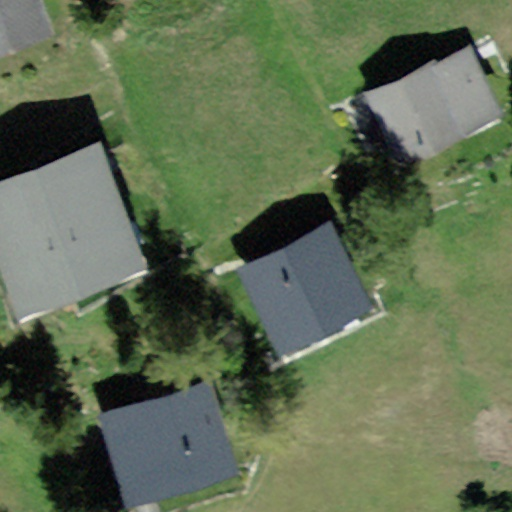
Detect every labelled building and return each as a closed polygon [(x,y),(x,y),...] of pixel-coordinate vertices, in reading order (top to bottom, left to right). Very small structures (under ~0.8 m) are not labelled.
[(0,0),(0,49),(51,30),(39,0),(0,0)] [(466,47),(369,91),(401,161),(498,117),(466,47)] [(142,266),(98,146),(0,181),(0,256),(20,311),(142,266)] [(326,226),(240,269),(281,350),(367,307),(326,226)] [(212,381),(104,412),(131,504),(239,472),(212,381)]
